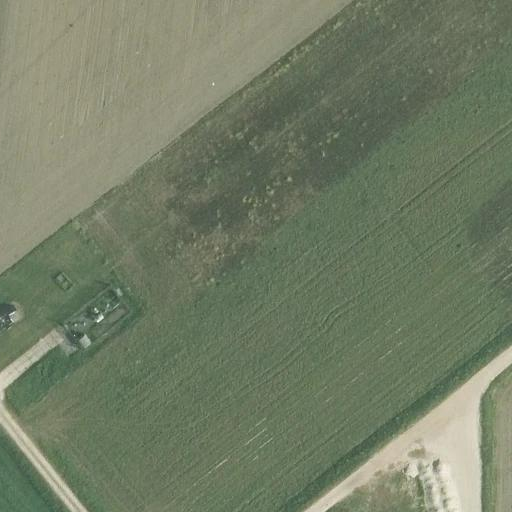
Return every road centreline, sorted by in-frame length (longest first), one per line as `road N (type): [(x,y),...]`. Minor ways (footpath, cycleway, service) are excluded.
road 1 (unclassified): [(303,511),(511,350)]
road 2 (unknown): [(0,403),(81,511)]
